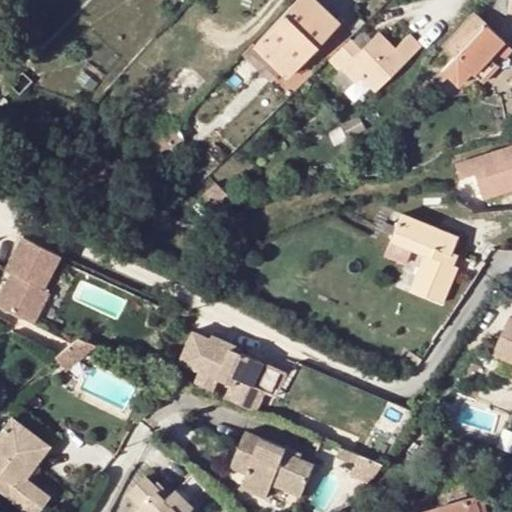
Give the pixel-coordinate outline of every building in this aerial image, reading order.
[(338,23),(314,0),(298,0),(256,45),(287,75),(338,23)] [(473,74),(501,45),(504,42),(475,14),(445,46),(456,56),(435,77),(441,83),(448,76),(457,85),(470,72),(473,74)] [(176,19),(170,24),(174,27),(179,23),(176,19)] [(340,69),(341,68),(349,61),(363,75),(377,89),(407,60),(379,32),(361,49),(351,39),(330,59),(340,69)] [(153,41),(145,49),(150,56),(159,48),(153,41)] [(501,45),(473,74),(482,84),(510,54),(501,45)] [(356,82),(363,75),(349,61),(341,68),(356,82)] [(24,71),(10,84),(20,94),(33,80),(24,71)] [(472,93),(452,96),(454,108),(474,105),(472,93)] [(163,101),(155,112),(171,124),(179,113),(163,101)] [(177,125),(145,142),(152,155),(163,150),(166,157),(180,150),(177,142),(184,139),(177,125)] [(104,141),(82,145),(85,159),(106,154),(104,141)] [(196,165),(202,172),(226,148),(219,142),(196,165)] [(511,146),(460,165),(465,179),(479,174),(487,199),(511,189),(511,146)] [(229,152),(226,148),(202,172),(206,175),(229,152)] [(461,236),(406,211),(400,225),(396,233),(394,237),(428,252),(412,287),(443,302),(460,265),(450,261),(455,251),(461,236)] [(383,227),(396,233),(400,225),(387,219),(383,227)] [(52,259),(14,242),(0,271),(0,276),(4,279),(0,287),(0,314),(27,327),(42,296),(36,293),(52,259)] [(464,255),(455,251),(450,261),(460,265),(464,255)] [(511,315),(508,314),(492,352),(511,360),(511,315)] [(207,341),(189,334),(177,365),(198,374),(193,387),(210,394),(216,380),(230,385),(224,399),(255,412),(263,390),(248,384),(250,378),(254,380),(261,362),(239,353),(241,348),(209,336),(207,341)] [(90,346),(84,351),(96,364),(106,353),(90,346)] [(83,352),(64,366),(78,382),(96,364),(84,351),(83,352)] [(284,371),(261,362),(254,380),(250,378),(248,384),(263,390),(275,394),(284,371)] [(38,511),(50,497),(25,478),(15,470),(39,437),(13,418),(0,435),(0,488),(32,511),(38,511)] [(288,449),(248,432),(233,466),(249,473),(243,487),(268,497),(274,483),(302,496),(315,464),(287,452),(288,449)] [(49,445),(39,437),(15,470),(25,478),(49,445)] [(367,483),(383,464),(358,455),(339,447),(335,458),(354,465),(350,476),(367,483)] [(147,477),(131,492),(143,504),(135,511),(191,511),(195,508),(177,491),(172,496),(158,482),(155,485),(147,477)] [(494,511),(489,493),(477,496),(481,511),(494,511)] [(481,511),(477,496),(429,511),(428,511),(481,511)]
